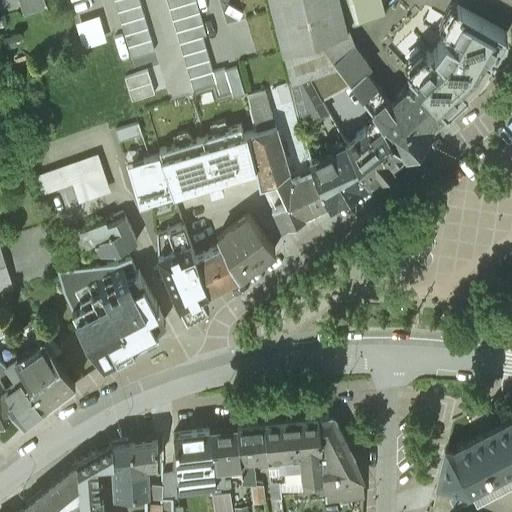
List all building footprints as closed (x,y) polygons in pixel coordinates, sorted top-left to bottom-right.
[(139,0),(114,0),(131,56),(154,49),(139,0)] [(206,34),(195,0),(167,0),(180,41),(202,35),(206,34)] [(344,23),(338,0),(270,0),(290,79),(308,74),(321,99),(354,82),(351,78),(363,69),(368,65),(351,42),(344,23)] [(338,0),(344,23),(381,11),(378,0),(338,0)] [(446,110),(451,116),(483,84),(511,39),(460,7),(441,43),(410,74),(417,81),(446,110)] [(202,35),(180,41),(193,88),(216,81),(202,35)] [(446,110),(417,81),(412,79),(387,101),(363,69),(351,78),(354,82),(384,122),(386,124),(404,149),(415,140),(435,121),(435,120),(446,110)] [(308,74),(290,79),(299,119),(327,109),(321,99),(308,74)] [(273,124),(263,88),(246,92),(249,103),(256,129),(247,131),(256,171),(259,184),(276,176),(287,171),(283,159),(284,158),(283,158),(285,157),(274,124),(273,124)] [(137,117),(112,124),(116,138),(141,131),(137,117)] [(384,122),(370,133),(365,128),(346,143),(366,180),(385,166),(404,149),(384,122)] [(245,123),(158,149),(159,152),(173,192),(174,195),(207,185),(210,193),(224,189),(222,181),(256,171),(247,131),(245,123)] [(351,192),(366,180),(346,143),(344,141),(330,148),(351,192)] [(34,189),(68,178),(74,197),(108,186),(95,148),(28,170),(34,189)] [(351,192),(330,148),(309,159),(313,168),(329,202),(351,192)] [(139,202),(173,192),(159,152),(127,161),(139,202)] [(313,168),(289,178),(287,171),(276,176),(281,188),(284,187),(289,198),(273,206),(280,226),(329,202),(313,168)] [(259,184),(256,185),(267,208),(273,206),(289,198),(284,187),(281,188),(276,176),(259,184)] [(122,209),(66,228),(73,248),(96,237),(112,230),(107,221),(124,213),(122,209)] [(124,213),(107,221),(112,230),(96,237),(101,248),(114,247),(131,239),(132,240),(136,238),(124,213)] [(273,247),(248,213),(216,236),(222,243),(235,275),(273,247)] [(183,222),(166,228),(173,246),(157,252),(175,295),(178,301),(186,312),(205,299),(202,293),(208,290),(208,289),(194,254),(183,222)] [(173,246),(166,228),(156,231),(157,252),(173,246)] [(0,289),(14,285),(0,243),(0,289)] [(222,243),(194,254),(208,289),(235,275),(222,243)] [(116,262),(57,268),(63,290),(72,307),(82,302),(80,297),(91,291),(101,286),(136,269),(131,256),(116,262)] [(136,269),(101,286),(91,291),(93,296),(82,302),(72,307),(85,336),(103,363),(134,345),(133,342),(157,329),(156,328),(165,319),(138,267),(136,269)] [(33,375),(16,354),(18,353),(0,315),(0,379),(17,409),(14,411),(22,421),(39,408),(29,389),(35,386),(29,379),(33,375)] [(74,382),(47,343),(44,336),(34,343),(33,348),(30,350),(26,349),(18,353),(16,354),(33,375),(29,379),(35,386),(46,403),(74,382)] [(17,409),(0,379),(0,418),(14,411),(17,409)] [(46,403),(35,386),(29,389),(39,408),(46,403)] [(511,415),(452,449),(445,447),(436,482),(468,490),(511,467),(511,415)] [(335,421),(327,416),(317,417),(321,459),(352,454),(335,421)] [(317,417),(264,423),(267,457),(299,453),(302,480),(323,479),(321,459),(317,417)] [(264,423),(237,426),(239,460),(253,458),(267,457),(264,423)] [(237,426),(209,429),(215,479),(223,479),(223,465),(239,463),(239,460),(237,426)] [(209,429),(174,434),(179,483),(215,479),(209,429)] [(155,436),(129,439),(131,463),(145,462),(155,462),(155,436)] [(145,462),(131,463),(129,439),(112,441),(113,460),(115,494),(147,492),(146,481),(146,467),(145,466),(145,462)] [(97,452),(96,452),(97,462),(105,461),(113,460),(112,441),(104,446),(97,452)] [(101,511),(97,462),(96,452),(97,452),(96,451),(76,461),(77,462),(79,511),(101,511)] [(352,454),(321,459),(323,479),(323,485),(333,483),(362,478),(352,454)] [(253,458),(239,460),(239,463),(240,476),(254,476),(253,458)] [(79,511),(77,462),(26,502),(28,505),(32,511),(79,511)] [(174,472),(162,473),(162,482),(162,497),(171,496),(176,496),(174,472)] [(362,478),(333,483),(335,502),(364,498),(362,478)] [(289,496),(289,480),(269,480),(271,496),(289,496)] [(263,483),(253,481),(251,485),(252,500),(265,498),(263,483)] [(162,482),(152,482),(152,497),(161,497),(162,497),(162,482)] [(232,511),(229,490),(212,492),(214,511),(232,511)] [(162,497),(161,497),(161,511),(171,511),(171,496),(162,497)]
